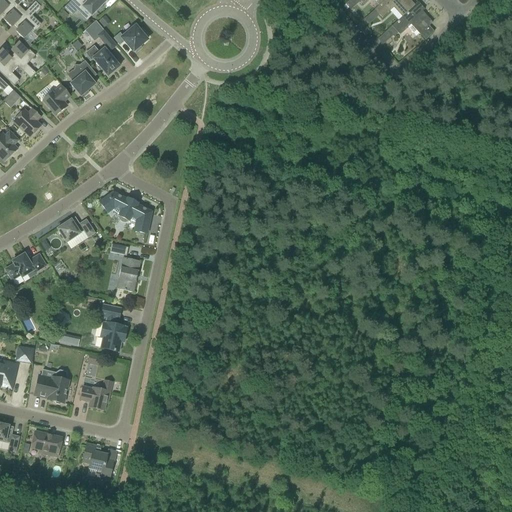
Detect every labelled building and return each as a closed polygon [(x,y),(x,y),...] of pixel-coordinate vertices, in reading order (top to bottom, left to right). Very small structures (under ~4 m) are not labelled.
[(0,0),(0,15),(2,14),(14,2),(11,0),(0,0)] [(24,0),(15,0),(14,2),(2,14),(6,18),(3,21),(11,28),(14,25),(26,13),(18,6),(24,0)] [(101,8),(103,7),(101,6),(105,2),(103,0),(71,0),(63,8),(71,16),(76,11),(79,14),(84,9),(91,17),(95,12),(96,14),(98,12),(99,11),(100,10),(101,8)] [(385,0),(385,1),(374,10),(382,18),(395,6),(401,12),(399,14),(402,17),(415,6),(409,0),(385,0)] [(420,9),(422,7),(418,3),(415,6),(402,17),(391,27),(399,35),(413,23),(419,29),(416,32),(419,35),(432,23),(420,9)] [(15,32),(23,40),(31,32),(33,33),(39,26),(30,18),(39,9),(34,4),(26,13),(14,25),(18,29),(15,32)] [(98,22),(102,27),(109,21),(105,16),(98,22)] [(119,35),(114,39),(119,46),(124,42),(133,52),(146,41),(146,40),(148,38),(142,31),(140,33),(135,27),(122,38),(119,35)] [(371,32),(367,27),(362,32),(366,37),(371,32)] [(116,47),(103,31),(97,37),(110,52),(116,47)] [(27,51),(28,50),(31,46),(30,45),(26,42),(22,46),(25,50),(27,51)] [(35,56),(28,50),(26,52),(18,44),(11,51),(13,54),(10,58),(9,59),(18,67),(30,79),(35,74),(26,65),(35,56)] [(119,67),(104,49),(99,53),(94,47),(85,54),(91,61),(92,60),(97,66),(96,67),(100,71),(101,70),(107,78),(119,67)] [(2,51),(0,52),(0,73),(14,86),(19,81),(11,74),(18,67),(9,59),(10,58),(2,51)] [(100,80),(84,61),(78,66),(74,65),(73,70),(67,75),(72,82),(69,85),(80,97),(81,96),(82,98),(87,93),(86,91),(94,85),(90,79),(95,75),(99,80),(100,80)] [(70,97),(61,86),(42,101),(55,117),(65,109),(61,104),(70,97)] [(13,91),(9,95),(16,101),(19,97),(13,91)] [(13,122),(30,138),(39,129),(34,125),(41,118),(32,109),(27,114),(24,111),(13,122)] [(0,158),(4,163),(17,150),(13,146),(18,141),(9,132),(4,137),(2,134),(0,136),(0,158)] [(126,223),(127,222),(128,221),(129,222),(129,220),(135,223),(134,232),(147,235),(151,213),(137,205),(137,204),(127,199),(127,200),(113,193),(99,203),(107,214),(112,210),(114,213),(119,216),(118,217),(119,217),(119,218),(119,221),(121,222),(123,223),(124,223),(126,223)] [(95,234),(86,220),(75,227),(71,221),(57,230),(66,244),(83,232),(88,239),(95,234)] [(126,257),(128,248),(111,245),(109,253),(126,257)] [(45,267),(39,256),(28,262),(24,255),(17,259),(17,260),(12,263),(13,265),(5,270),(12,281),(20,276),(21,278),(28,275),(30,278),(36,274),(35,273),(45,267)] [(123,259),(116,290),(133,293),(140,262),(123,259)] [(68,278),(63,284),(70,289),(74,283),(68,278)] [(121,309),(103,306),(100,318),(106,319),(105,324),(103,324),(99,339),(102,339),(100,349),(119,353),(122,336),(125,337),(127,328),(124,328),(124,327),(112,325),(113,320),(118,321),(121,309)] [(58,342),(78,347),(80,341),(60,336),(58,342)] [(30,364),(32,351),(18,348),(16,362),(30,364)] [(99,359),(89,357),(87,365),(98,367),(99,359)] [(0,386),(11,389),(16,366),(0,361),(0,386)] [(63,404),(68,382),(66,381),(67,375),(65,372),(59,371),(56,373),(55,379),(52,378),(52,380),(38,377),(34,396),(48,399),(47,401),(54,402),(56,405),(59,406),(61,404),(63,404)] [(108,405),(109,398),(113,383),(103,381),(101,390),(92,389),(92,390),(82,388),(79,401),(89,403),(88,408),(104,412),(105,404),(108,405)] [(7,435),(8,427),(0,424),(0,442),(9,444),(7,452),(15,454),(19,437),(7,435)] [(49,456),(57,458),(61,439),(34,433),(31,449),(50,453),(49,456)] [(86,445),(82,463),(89,465),(88,469),(95,471),(94,477),(109,480),(113,462),(106,460),(107,455),(99,454),(101,446),(100,448),(86,445)] [(62,480),(57,479),(51,482),(49,488),(60,491),(62,480)]
